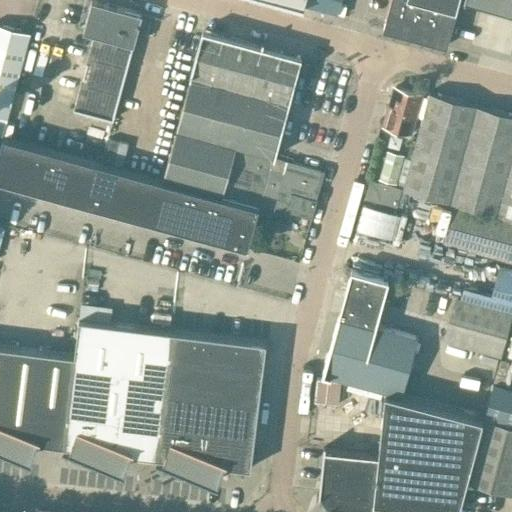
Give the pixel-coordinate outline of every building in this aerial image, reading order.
[(142,13),(95,0),(91,0),(83,30),(95,33),(74,108),(113,118),(142,13)] [(389,0),(383,28),(447,45),(458,0),(389,0)] [(511,0),(463,0),(464,1),(465,1),(465,0),(468,0),(511,12),(511,0)] [(29,32),(0,24),(0,115),(6,117),(29,32)] [(176,130),(258,151),(273,155),(300,56),(204,30),(176,130)] [(420,92),(396,86),(385,124),(409,131),(420,92)] [(412,157),(411,156),(403,185),(402,187),(411,189),(448,199),(475,103),(430,91),(412,157)] [(448,199),(494,212),(511,149),(511,113),(475,103),(448,199)] [(240,193),(246,175),(248,176),(252,162),(255,163),(258,151),(176,130),(163,179),(261,206),(262,199),(240,193)] [(261,206),(163,179),(3,136),(0,147),(0,178),(244,245),(244,247),(248,248),(249,245),(248,245),(257,212),(259,212),(261,206)] [(387,150),(379,179),(397,184),(405,155),(405,154),(387,149),(387,150)] [(511,149),(494,212),(511,217),(511,149)] [(246,175),(240,193),(262,199),(261,206),(259,212),(273,213),(276,205),(286,208),(286,209),(312,217),(317,198),(313,197),(321,169),(287,160),(284,172),(270,168),(273,155),(258,151),(255,163),(252,162),(248,176),(246,175)] [(370,178),(365,197),(397,206),(397,205),(406,208),(411,189),(402,187),(403,185),(397,184),(379,179),(379,181),(370,178)] [(511,221),(453,206),(443,242),(511,261),(511,221)] [(463,286),(460,299),(511,313),(511,312),(511,266),(500,263),(491,294),(463,286)] [(388,278),(351,268),(323,372),(402,394),(418,335),(376,324),(388,278)] [(455,297),(444,339),(453,342),(500,355),(511,313),(460,299),(455,297)] [(72,351),(4,343),(0,342),(0,447),(25,457),(26,456),(25,456),(30,441),(70,445),(68,449),(67,449),(67,450),(118,469),(119,468),(118,467),(123,452),(163,457),(162,461),(161,460),(160,462),(212,480),(212,479),(211,479),(217,463),(251,467),(266,340),(76,317),(72,351)] [(511,387),(494,383),(485,415),(511,423),(511,387)] [(319,490),(319,492),(327,503),(336,504),(373,508),(374,500),(414,504),(434,507),(458,509),(483,417),(385,391),(378,453),(324,447),(319,490)] [(511,491),(511,424),(485,418),(468,480),(511,491)]
